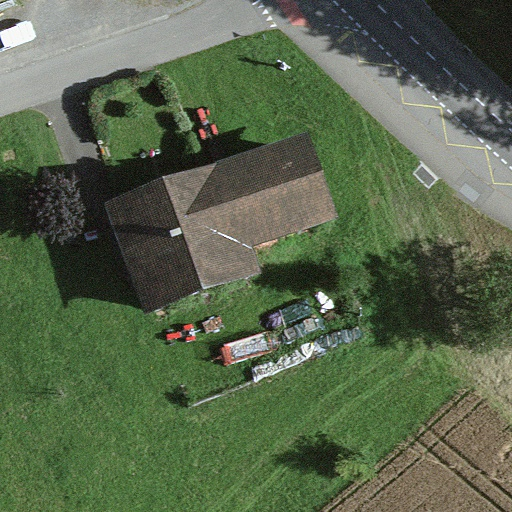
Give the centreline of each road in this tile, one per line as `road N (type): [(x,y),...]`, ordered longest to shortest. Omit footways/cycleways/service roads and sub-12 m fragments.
road 1 (unclassified): [(261,0),(0,92)]
road 2 (tertiary): [(374,0),(511,130)]
